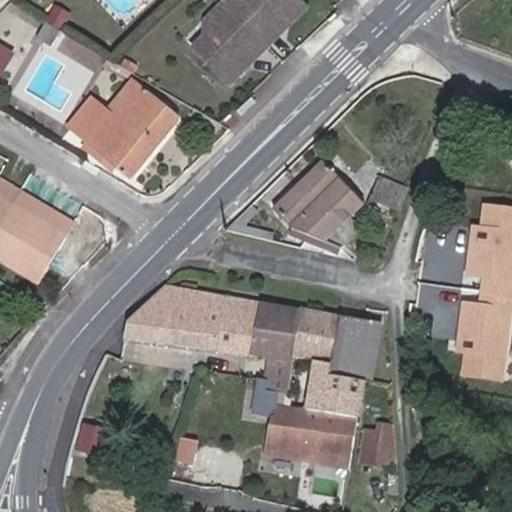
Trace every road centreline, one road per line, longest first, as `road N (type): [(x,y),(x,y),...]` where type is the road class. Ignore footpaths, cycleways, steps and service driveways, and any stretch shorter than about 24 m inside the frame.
road 1 (residential): [(391,511),(449,245),(503,73)]
road 2 (secondary): [(5,511),(45,385),(79,331),(176,235)]
road 3 (secondary): [(383,32),(176,235)]
road 4 (residential): [(176,235),(0,121)]
road 5 (residential): [(383,32),(503,73)]
